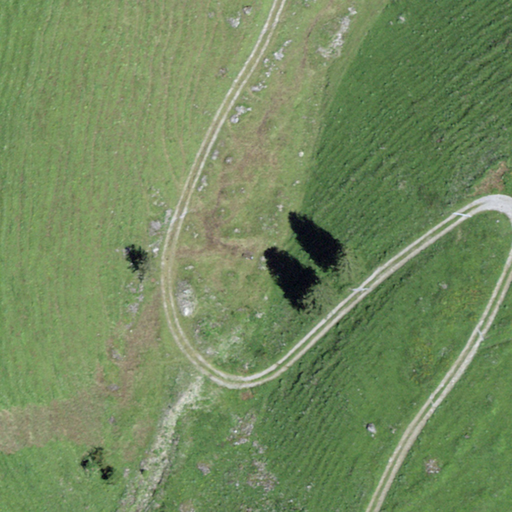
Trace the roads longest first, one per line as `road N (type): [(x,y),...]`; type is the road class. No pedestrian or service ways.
road 1 (track): [(511,206),(487,202),(464,212),(264,377),(223,379),(199,362),(167,309),(170,239),(199,159),(280,0)]
road 2 (track): [(373,511),(511,267)]
